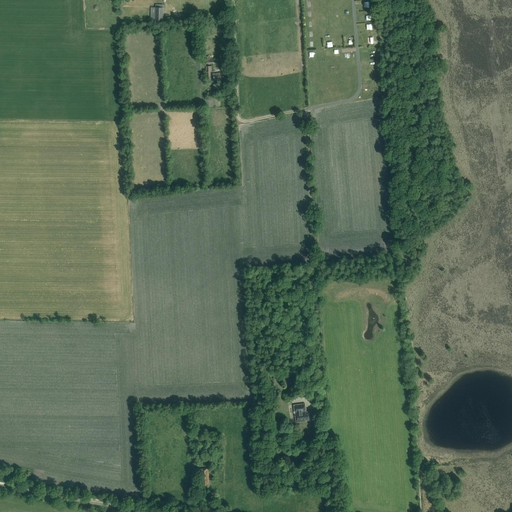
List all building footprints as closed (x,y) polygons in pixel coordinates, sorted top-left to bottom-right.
[(163,23),(163,5),(155,4),(155,7),(151,7),(150,24),(155,24),(155,23),(163,23)] [(222,84),(213,84),(213,89),(216,89),(216,93),(223,93),(222,84)] [(310,415),(312,415),(312,411),(306,412),(305,404),(294,405),(295,412),(295,413),(296,422),(306,421),(306,420),(311,420),(310,415)] [(207,482),(209,482),(208,468),(200,469),(200,479),(201,479),(201,482),(203,482),(203,484),(208,484),(207,482)] [(328,484),(327,477),(318,478),(319,485),(328,484)]
